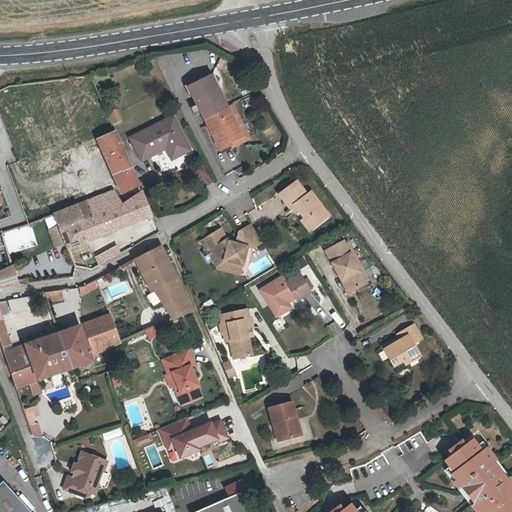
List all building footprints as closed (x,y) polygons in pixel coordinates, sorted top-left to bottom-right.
[(240,140),(228,112),(213,78),(190,88),(218,153),(229,148),(228,145),(240,140)] [(118,108),(108,110),(111,124),(121,122),(118,108)] [(232,110),(228,112),(240,140),(228,145),(229,148),(231,151),(248,144),(232,110)] [(149,158),(165,152),(173,149),(178,161),(189,156),(174,121),(140,135),(149,158)] [(122,192),(139,185),(139,183),(120,139),(116,131),(99,138),(122,192)] [(39,175),(68,166),(63,147),(34,156),(39,175)] [(170,164),(178,161),(173,149),(165,152),(170,164)] [(202,183),(209,179),(201,165),(194,169),(202,183)] [(291,206),(293,205),(296,202),(305,216),(310,213),(317,222),(329,213),(312,189),(308,191),(299,179),(281,191),(291,206)] [(77,223),(85,241),(86,240),(153,215),(143,192),(123,203),(112,190),(86,200),(92,216),(77,223)] [(49,205),(56,203),(54,194),(47,195),(49,205)] [(86,200),(52,214),(57,225),(47,229),(54,245),(63,242),(66,248),(68,248),(85,241),(77,223),(92,216),(86,200)] [(309,228),(317,222),(310,213),(305,216),(296,202),(293,205),(309,228)] [(42,218),(47,229),(57,225),(52,214),(42,217),(42,218)] [(214,253),(212,257),(217,263),(225,259),(243,263),(249,245),(254,246),(263,241),(252,222),(240,230),(237,242),(230,240),(228,237),(224,239),(218,229),(202,239),(206,246),(211,247),(214,253)] [(6,254),(37,246),(31,224),(0,232),(6,254)] [(222,226),(218,229),(224,239),(228,237),(222,226)] [(348,238),(344,239),(367,281),(370,279),(348,238)] [(367,281),(344,239),(326,249),(349,291),(367,281)] [(85,241),(68,248),(75,265),(91,268),(97,265),(86,240),(85,241)] [(151,291),(171,321),(191,310),(178,279),(161,246),(135,259),(151,291)] [(206,246),(212,257),(214,253),(211,247),(206,246)] [(0,287),(19,285),(12,266),(11,267),(0,271),(0,287)] [(270,290),(279,306),(296,296),(298,299),(311,290),(301,272),(270,290)] [(82,295),(99,286),(97,279),(84,286),(80,287),(82,295)] [(63,299),(61,289),(45,292),(45,294),(45,295),(48,302),(63,299)] [(281,309),(298,299),(296,296),(279,306),(281,309)] [(35,310),(34,297),(8,300),(10,313),(35,310)] [(248,327),(252,326),(254,326),(252,316),(250,316),(248,307),(221,313),(222,321),(219,321),(221,332),(224,331),(225,339),(229,338),(233,356),(252,353),(249,334),(248,327)] [(121,342),(109,313),(83,324),(95,353),(121,342)] [(30,368),(34,382),(39,380),(49,376),(49,375),(73,367),(66,348),(64,349),(59,335),(37,342),(36,341),(12,349),(1,316),(0,316),(0,340),(11,374),(30,368)] [(394,342),(393,339),(383,345),(394,365),(404,360),(406,363),(420,355),(414,343),(420,340),(412,325),(398,332),(400,335),(402,338),(394,342)] [(64,349),(66,348),(73,367),(81,364),(81,365),(93,362),(90,353),(89,353),(83,335),(83,334),(81,326),(68,330),(68,331),(59,335),(64,349)] [(148,339),(156,336),(152,326),(144,329),(148,339)] [(164,364),(191,354),(189,348),(162,358),(164,364)] [(194,364),(191,354),(164,364),(168,373),(172,372),(176,384),(183,403),(200,397),(196,386),(197,385),(190,365),(194,364)] [(226,372),(232,369),(229,360),(222,362),(223,364),(226,372)] [(16,387),(34,382),(30,368),(11,374),(16,387)] [(183,403),(176,384),(173,385),(179,404),(183,403)] [(301,433),(292,400),(269,406),(278,439),(301,433)] [(25,407),(29,438),(41,436),(38,405),(25,407)] [(190,429),(186,420),(159,431),(165,444),(172,441),(175,448),(180,460),(199,452),(198,449),(217,441),(218,444),(228,440),(220,422),(211,426),(211,425),(191,433),(189,434),(187,430),(190,429)] [(135,449),(153,441),(149,433),(131,440),(135,449)] [(470,504),(476,511),(479,509),(481,511),(511,511),(511,478),(511,476),(508,479),(495,462),(498,459),(488,447),(483,451),(478,445),(475,440),(467,445),(463,442),(450,452),(454,456),(446,462),(451,468),(455,473),(453,475),(457,480),(454,483),(457,487),(462,483),(464,485),(463,489),(473,502),(470,504)] [(165,444),(168,451),(175,448),(172,441),(165,444)] [(484,441),(478,445),(483,451),(488,447),(484,441)] [(72,474),(70,479),(78,482),(74,494),(85,499),(90,497),(90,494),(94,484),(98,482),(103,469),(100,468),(103,459),(82,451),(78,463),(79,466),(77,472),(72,474)] [(108,461),(103,459),(100,468),(103,469),(105,470),(108,461)] [(511,476),(498,459),(495,462),(508,479),(511,476)] [(70,473),(72,474),(77,472),(79,466),(78,463),(74,462),(70,473)] [(445,472),(454,483),(457,480),(453,475),(455,473),(451,468),(445,472)] [(62,490),(74,494),(78,482),(70,479),(66,477),(62,490)] [(0,511),(32,511),(31,511),(30,509),(25,504),(3,479),(0,482),(0,511)] [(100,483),(98,482),(94,484),(90,494),(95,496),(100,483)] [(457,487),(470,504),(473,502),(463,489),(464,485),(462,483),(457,487)] [(248,511),(240,490),(190,511),(248,511)] [(28,502),(25,504),(30,509),(31,511),(34,508),(29,501),(28,502)] [(362,511),(361,511),(355,511),(353,509),(349,503),(341,508),(338,504),(326,511),(362,511)]
